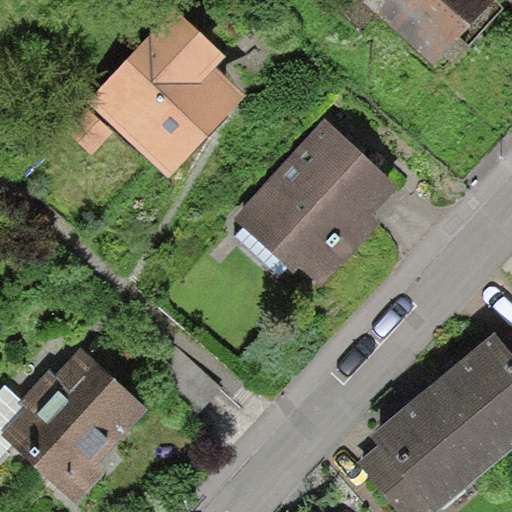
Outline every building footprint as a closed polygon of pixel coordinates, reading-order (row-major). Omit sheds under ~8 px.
[(367,0),(365,3),(433,66),(464,33),(474,43),(508,7),(499,0),(367,0)] [(179,11),(90,103),(168,178),(246,97),(216,69),(227,58),(179,11)] [(114,132),(88,108),(67,131),(93,155),(114,132)] [(326,122),(237,218),(319,295),(389,219),(380,211),(399,190),(326,122)] [(434,386),(498,462),(511,449),(511,331),(499,342),(494,336),(434,386)] [(30,406),(3,435),(13,444),(79,503),(106,473),(98,465),(148,411),(82,353),(58,379),(50,372),(24,400),(30,406)] [(3,435),(30,406),(24,400),(6,384),(0,390),(0,457),(13,444),(3,435)] [(437,511),(498,462),(434,386),(373,437),(379,444),(361,460),(404,511),(430,511),(433,510),(433,511),(437,511)]
